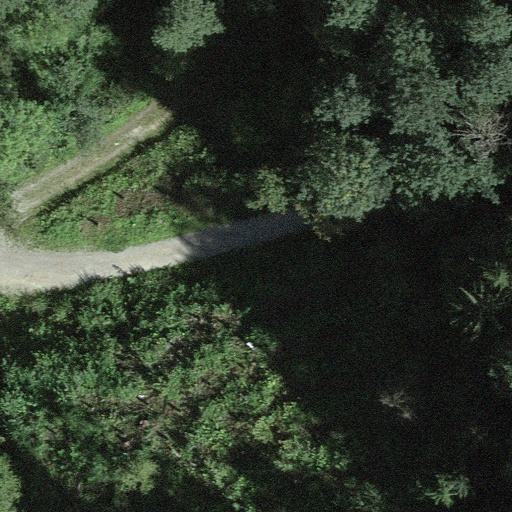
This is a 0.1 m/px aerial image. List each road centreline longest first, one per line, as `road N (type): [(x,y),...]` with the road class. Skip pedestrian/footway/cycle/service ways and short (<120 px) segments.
road 1 (track): [(0,269),(66,270),(511,165)]
road 2 (track): [(0,205),(133,130),(277,0)]
